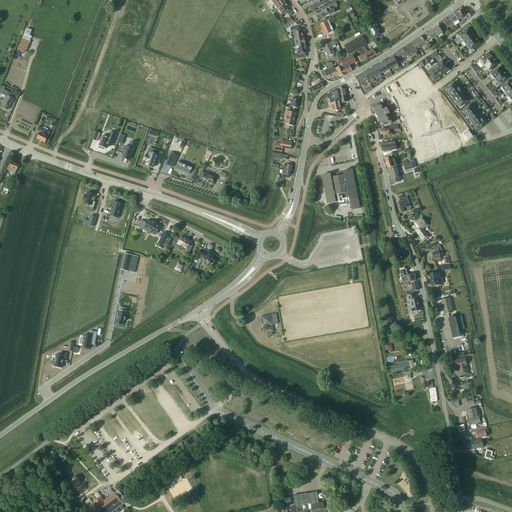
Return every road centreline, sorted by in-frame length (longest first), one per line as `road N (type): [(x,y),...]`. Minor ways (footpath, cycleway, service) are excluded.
road 1 (residential): [(362,106),(396,225),(415,260),(454,465)]
road 2 (residential): [(432,503),(426,475),(405,449),(250,376),(198,310)]
road 3 (unclassified): [(49,399),(198,310)]
road 4 (tertiary): [(149,192),(0,138)]
road 5 (unclassified): [(49,399),(47,384),(106,343),(120,277)]
road 6 (tertiary): [(346,77),(460,0)]
